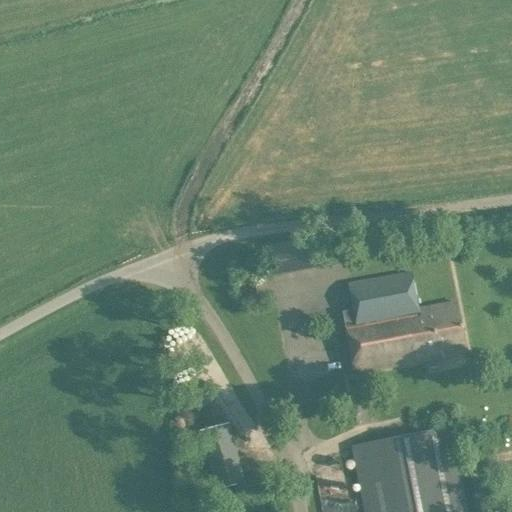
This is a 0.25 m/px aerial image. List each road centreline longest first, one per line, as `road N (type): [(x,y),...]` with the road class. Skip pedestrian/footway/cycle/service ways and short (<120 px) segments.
road 1 (unclassified): [(168,252),(257,227),(511,200)]
road 2 (unclassified): [(298,511),(294,473),(168,252)]
road 3 (unclassified): [(0,330),(168,252)]
